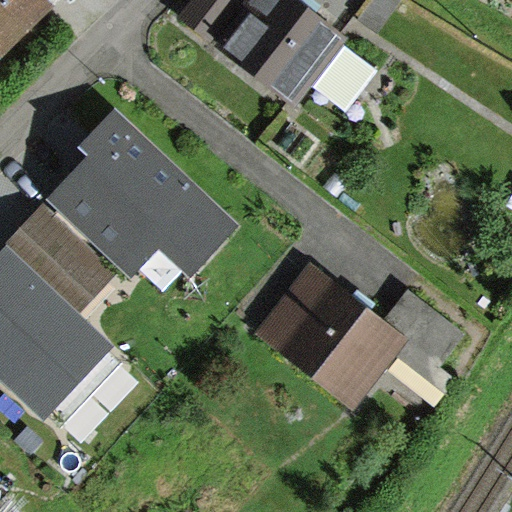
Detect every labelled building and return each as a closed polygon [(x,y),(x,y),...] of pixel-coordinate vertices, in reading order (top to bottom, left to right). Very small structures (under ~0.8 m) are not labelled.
[(0,0),(0,38),(32,9),(23,0),(0,0)] [(285,0),(189,0),(178,12),(268,91),(321,31),(285,0)] [(322,88),(356,111),(385,69),(351,46),(322,88)] [(110,125),(53,190),(133,260),(153,237),(181,261),(218,219),(110,125)] [(7,251),(0,257),(0,372),(42,411),(106,343),(7,251)] [(303,273),(256,334),(342,399),(389,338),(303,273)]
